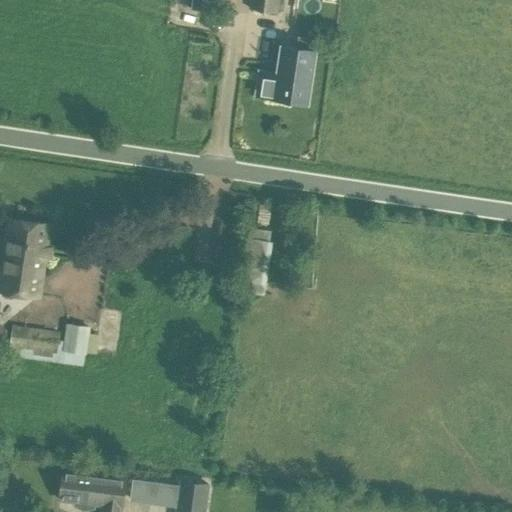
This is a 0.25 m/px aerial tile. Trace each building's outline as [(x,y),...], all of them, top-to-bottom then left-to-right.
[(247,0),(247,7),(278,11),(278,0),(247,0)] [(259,74),(256,93),(306,100),(313,48),(281,43),(276,77),(259,74)] [(49,223),(8,217),(0,276),(0,290),(39,297),(49,223)] [(63,322),(59,350),(84,354),(88,326),(63,322)] [(13,325),(10,347),(58,354),(60,332),(13,325)] [(196,436),(203,375),(187,373),(191,333),(169,331),(158,432),(196,436)] [(61,471),(57,501),(73,503),(73,506),(72,506),(72,508),(94,510),(94,509),(93,509),(93,505),(102,506),(101,511),(118,511),(119,508),(120,508),(124,478),(61,471)] [(143,500),(146,481),(133,479),(131,498),(143,500)] [(203,511),(208,483),(181,479),(176,511),(203,511)]
